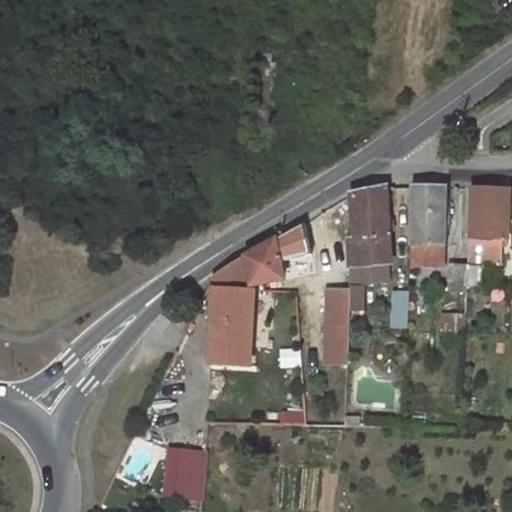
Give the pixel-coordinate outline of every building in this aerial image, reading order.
[(391,217),(392,189),(386,190),(360,198),(356,200),(355,216),(391,217)] [(448,190),(414,189),(410,272),(444,271),(448,190)] [(511,191),(472,190),(469,273),(503,275),(505,242),(509,243),(511,191)] [(348,216),(344,307),(379,308),(381,283),(371,282),(373,268),(389,269),(391,217),(355,216),(348,216)] [(246,258),(255,292),(299,293),(292,233),(246,258)] [(248,373),(255,299),(255,292),(246,258),(216,273),(216,275),(213,372),(248,373)] [(467,302),(469,273),(448,272),(447,302),(467,302)] [(391,328),(407,327),(408,298),(391,297),(391,328)] [(319,337),(343,337),(344,307),(321,306),(319,337)] [(193,497),(193,453),(171,452),(170,497),(193,497)]
